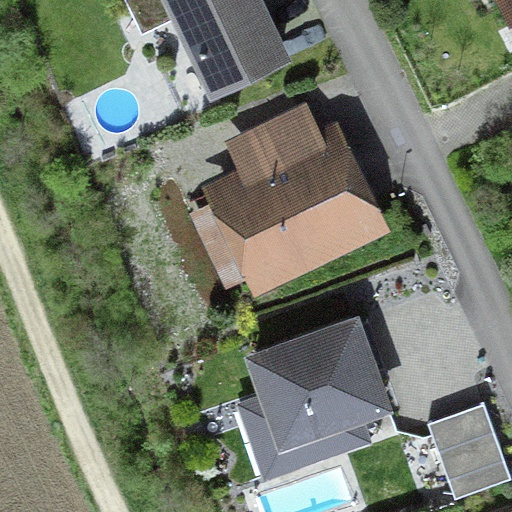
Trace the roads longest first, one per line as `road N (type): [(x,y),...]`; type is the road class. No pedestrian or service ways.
road 1 (residential): [(337,0),(511,361)]
road 2 (track): [(0,231),(114,511)]
